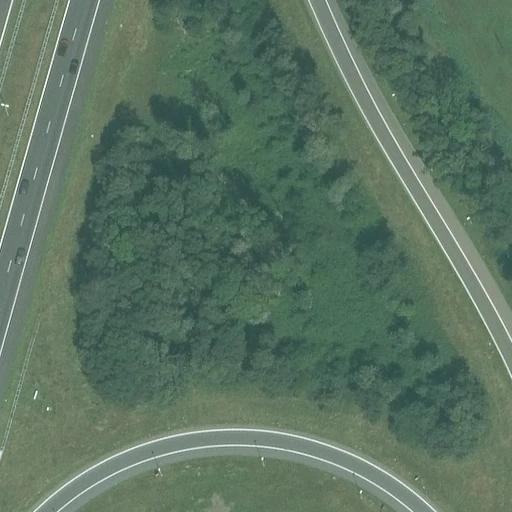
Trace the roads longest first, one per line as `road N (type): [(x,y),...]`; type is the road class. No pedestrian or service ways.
road 1 (motorway): [(50,511),(139,456),(251,440),(358,469),(418,511)]
road 2 (motorway): [(511,345),(365,94),(320,0)]
road 3 (motorway): [(0,304),(86,0)]
